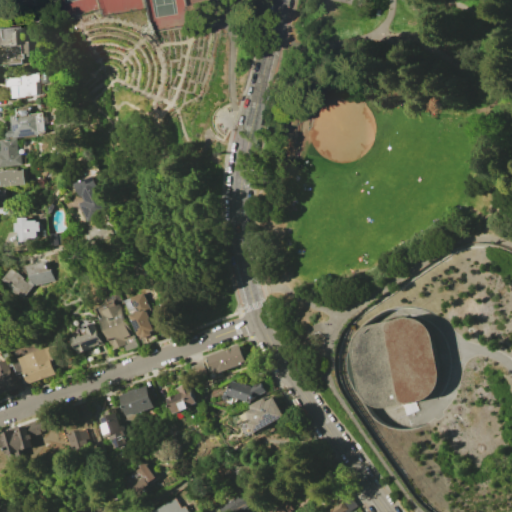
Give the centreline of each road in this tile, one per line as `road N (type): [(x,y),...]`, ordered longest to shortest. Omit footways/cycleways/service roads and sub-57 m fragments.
road 1 (tertiary): [(278,0),(241,189),(251,294),(273,346),(386,511)]
road 2 (residential): [(260,320),(0,418)]
